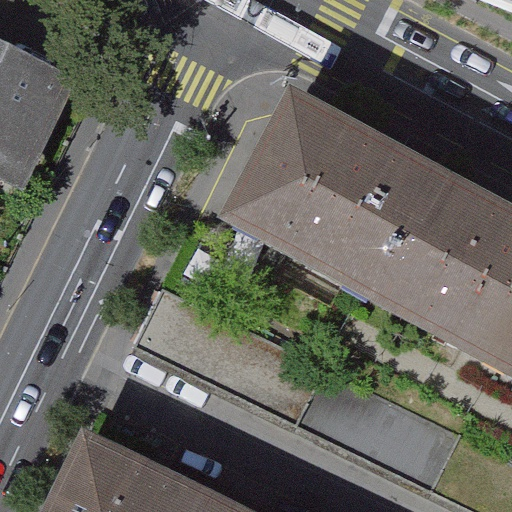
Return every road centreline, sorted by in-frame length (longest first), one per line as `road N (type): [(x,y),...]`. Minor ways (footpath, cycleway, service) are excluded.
road 1 (secondary): [(0,442),(180,77),(199,0)]
road 2 (tertiary): [(276,0),(511,123)]
